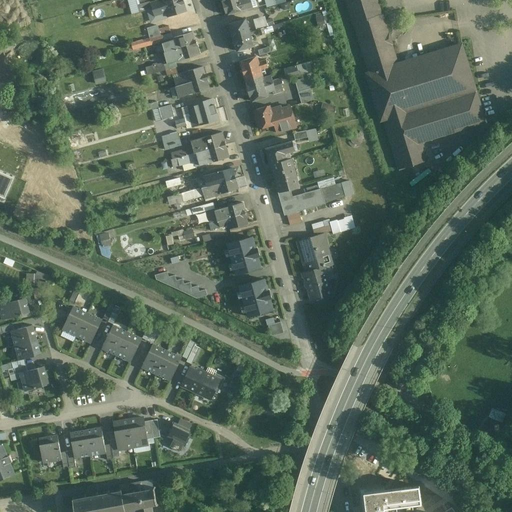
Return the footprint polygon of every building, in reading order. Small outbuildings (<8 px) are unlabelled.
[(157,0),(150,2),(152,9),(152,10),(153,10),(155,9),(183,1),(183,0),(157,0)] [(223,0),(222,0),(226,15),(256,6),(254,0),(223,0)] [(345,0),(353,24),(354,24),(369,72),(366,73),(381,121),(384,120),(399,170),(427,161),(422,142),(412,111),(476,92),(462,44),(398,63),(382,14),(381,14),(376,0),(345,0)] [(155,9),(153,10),(155,17),(167,14),(168,17),(186,11),(183,1),(155,9)] [(150,2),(139,5),(140,12),(152,9),(150,2)] [(266,17),(261,19),(262,23),(264,29),(269,27),(266,17)] [(246,19),(229,24),(233,38),(250,33),(246,19)] [(157,25),(150,28),(152,37),(160,35),(157,25)] [(193,32),(174,38),(175,41),(163,44),(166,52),(196,43),(193,32)] [(250,33),(233,38),(237,51),(254,46),(250,33)] [(162,35),(132,43),(134,50),(164,42),(162,35)] [(278,38),(267,41),(269,47),(279,43),(278,38)] [(196,43),(166,52),(165,52),(168,63),(199,54),(196,43)] [(269,47),(258,50),(260,56),(270,52),(269,47)] [(14,52),(0,52),(0,64),(15,64),(14,52)] [(257,56),(240,62),(246,81),(262,76),(261,70),(268,67),(266,60),(258,62),(257,56)] [(161,64),(146,68),(148,75),(163,71),(161,64)] [(304,64),(296,66),(299,76),(307,74),(304,64)] [(203,66),(185,72),(186,75),(174,79),(176,86),(206,77),(203,66)] [(296,66),(284,69),(287,79),(299,76),(296,66)] [(96,83),(106,81),(102,68),(93,70),(96,83)] [(262,76),(246,81),(249,91),(273,83),(274,86),(281,84),(279,79),(272,81),(271,76),(263,78),(262,76)] [(206,77),(176,86),(179,97),(209,88),(206,77)] [(308,77),(295,81),(298,92),(311,88),(308,77)] [(273,83),(249,91),(252,101),(268,96),(267,93),(272,91),(273,95),(283,92),(281,84),(274,86),(273,83)] [(311,88),(298,92),(301,104),(314,100),(311,88)] [(476,92),(412,111),(422,142),(486,122),(476,92)] [(213,99),(193,104),(193,105),(181,108),(183,115),(189,114),(189,116),(215,109),(213,99)] [(157,101),(146,104),(147,111),(159,108),(157,101)] [(171,105),(158,108),(161,119),(174,116),(171,105)] [(270,106),(254,110),(259,129),(274,124),(275,124),(271,109),(270,106)] [(290,106),(282,109),(281,106),(271,109),(275,124),(274,124),(277,133),(296,127),(290,106)] [(158,108),(152,110),(155,121),(161,119),(158,108)] [(215,109),(189,116),(192,126),(199,124),(199,125),(218,119),(215,109)] [(185,118),(175,121),(177,128),(187,125),(185,118)] [(316,128),(307,130),(309,141),(318,140),(316,128)] [(306,130),(294,133),(295,140),(308,137),(306,130)] [(178,131),(161,136),(163,143),(167,142),(180,139),(178,131)] [(222,132),(191,141),(193,147),(194,153),(226,145),(222,132)] [(362,141),(362,139),(362,137),(360,135),(359,134),(356,133),(354,134),(352,135),(351,137),(350,139),(351,141),(352,143),(354,145),(356,145),(359,145),(361,143),(362,141)] [(180,139),(167,142),(169,148),(181,145),(180,139)] [(292,141),(266,149),(270,164),(291,158),(291,157),(286,159),(285,153),(295,150),(292,141)] [(0,195),(6,198),(23,156),(0,145),(0,195)] [(187,155),(177,158),(179,165),(194,160),(195,166),(229,157),(226,145),(194,153),(187,155)] [(193,147),(186,149),(187,155),(194,153),(193,147)] [(186,149),(176,152),(177,158),(187,155),(186,149)] [(291,158),(270,164),(272,164),(280,192),(278,193),(290,189),(299,187),(296,176),(294,177),(291,165),(295,164),(293,157),(291,158)] [(232,168),(197,178),(192,180),(193,182),(195,189),(207,186),(235,178),(232,168)] [(180,178),(166,181),(168,188),(181,185),(180,178)] [(235,178),(207,186),(195,189),(191,190),(182,193),(184,201),(194,198),(193,196),(198,195),(198,197),(204,195),(205,198),(216,195),(216,196),(239,190),(235,178)] [(349,181),(321,189),(325,202),(353,194),(349,181)] [(290,189),(278,193),(284,215),(287,215),(298,211),(325,204),(325,202),(321,189),(293,197),(290,189)] [(182,193),(167,197),(169,205),(180,202),(184,201),(182,193)] [(180,202),(169,205),(171,211),(182,208),(180,202)] [(213,202),(191,208),(193,214),(204,211),(214,208),(213,202)] [(242,202),(215,210),(218,221),(245,213),(242,202)] [(298,211),(287,215),(288,220),(300,217),(298,211)] [(245,213),(218,221),(220,227),(228,225),(229,229),(248,223),(245,213)] [(300,217),(288,220),(290,226),(302,222),(300,217)] [(218,221),(209,223),(211,230),(220,227),(218,221)] [(323,221),(311,224),(313,230),(325,227),(323,221)] [(325,227),(313,230),(315,236),(323,234),(332,231),(331,225),(325,227)] [(166,234),(168,243),(195,237),(193,228),(166,234)] [(108,232),(99,234),(102,247),(111,245),(108,232)] [(315,236),(298,241),(307,272),(324,267),(332,265),(323,234),(315,236)] [(252,237),(227,244),(228,245),(236,275),(261,267),(258,256),(259,256),(257,248),(256,249),(252,237)] [(332,265),(324,267),(325,274),(334,272),(332,265)] [(324,267),(307,272),(304,272),(312,299),(331,294),(325,274),(324,267)] [(156,280),(198,297),(207,295),(206,289),(199,290),(198,285),(192,286),(191,281),(184,282),(183,278),(176,279),(175,274),(169,276),(168,271),(155,274),(156,280)] [(264,279),(239,286),(239,287),(248,317),(273,310),(270,298),(271,298),(269,290),(268,291),(264,279)] [(41,298),(38,287),(33,289),(34,292),(36,300),(41,298)] [(75,288),(69,302),(74,304),(81,291),(75,288)] [(25,298),(0,304),(0,307),(3,320),(29,313),(25,298)] [(73,306),(63,329),(77,336),(88,313),(73,306)] [(121,308),(116,306),(112,312),(118,315),(121,308)] [(108,307),(103,318),(108,321),(112,312),(113,310),(108,307)] [(112,312),(108,321),(113,324),(118,315),(112,312)] [(102,320),(88,313),(77,336),(91,342),(102,320)] [(268,328),(270,327),(273,335),(284,332),(281,321),(275,323),(274,317),(266,319),(268,328)] [(156,324),(150,321),(148,327),(153,329),(156,324)] [(13,324),(0,327),(0,333),(11,331),(14,330),(13,324)] [(161,326),(156,324),(153,329),(158,332),(161,326)] [(14,330),(11,331),(15,345),(36,340),(32,325),(14,330)] [(127,332),(113,325),(102,348),(117,354),(127,332)] [(148,327),(142,338),(148,340),(153,329),(148,327)] [(153,329),(148,340),(153,343),(158,332),(153,329)] [(142,339),(127,332),(117,354),(131,361),(142,339)] [(36,340),(15,345),(20,360),(24,359),(40,355),(36,340)] [(190,340),(182,356),(188,359),(195,343),(190,340)] [(167,351),(153,344),(142,367),(156,373),(167,351)] [(181,358),(167,351),(156,373),(171,380),(181,358)] [(20,360),(12,362),(13,368),(25,365),(24,359),(20,360)] [(13,368),(8,370),(10,375),(20,372),(27,371),(26,365),(25,365),(13,368)] [(27,371),(20,372),(25,391),(49,385),(44,366),(27,371)] [(197,370),(190,367),(182,385),(196,392),(206,372),(198,369),(197,370)] [(237,369),(229,386),(235,389),(243,372),(237,369)] [(216,373),(214,376),(206,372),(196,392),(211,399),(214,392),(218,394),(225,377),(216,373)] [(145,421),(144,417),(129,420),(133,446),(148,444),(148,439),(145,421)] [(192,424),(181,418),(178,424),(174,422),(167,438),(173,441),(170,447),(179,451),(182,445),(185,446),(190,437),(187,435),(190,429),(189,429),(192,424)] [(157,419),(150,420),(154,438),(160,437),(157,419)] [(129,420),(113,422),(116,438),(118,449),(119,449),(133,446),(129,420)] [(150,420),(145,421),(148,439),(154,438),(150,420)] [(102,428),(86,430),(90,455),(106,452),(105,445),(102,428)] [(86,430),(70,433),(73,450),(74,458),(90,455),(86,430)] [(58,435),(39,438),(43,462),(62,459),(61,452),(58,435)] [(116,438),(110,439),(113,457),(120,456),(119,449),(118,449),(116,438)] [(2,444),(0,445),(0,479),(3,478),(4,478),(15,474),(10,462),(13,461),(10,455),(7,456),(2,444)] [(110,444),(105,445),(106,452),(107,460),(113,459),(110,444)] [(73,450),(67,451),(70,468),(76,467),(74,458),(73,450)] [(67,451),(61,452),(62,459),(64,469),(69,468),(67,451)] [(154,486),(153,487),(151,480),(119,485),(120,489),(73,497),(74,506),(69,507),(70,511),(153,511),(152,504),(156,504),(158,505),(159,504),(157,502),(154,488),(155,487),(154,486)] [(419,486),(363,493),(365,511),(384,511),(384,509),(422,504),(419,486)]
